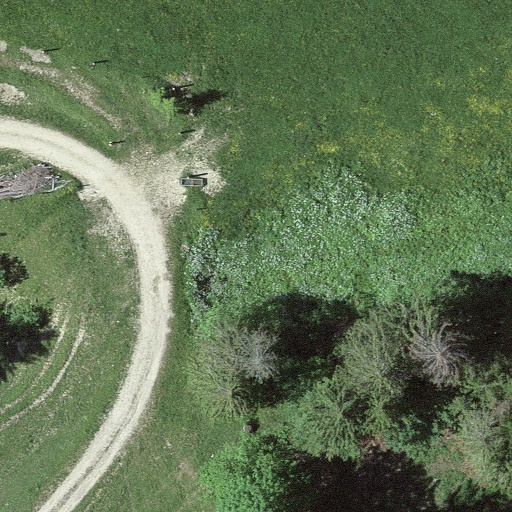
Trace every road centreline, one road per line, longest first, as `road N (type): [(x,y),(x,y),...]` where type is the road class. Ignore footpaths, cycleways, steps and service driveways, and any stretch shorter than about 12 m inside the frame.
road 1 (track): [(0,163),(35,174),(100,233),(114,287),(110,348),(75,413),(0,511)]
road 2 (track): [(0,46),(60,64),(100,233)]
